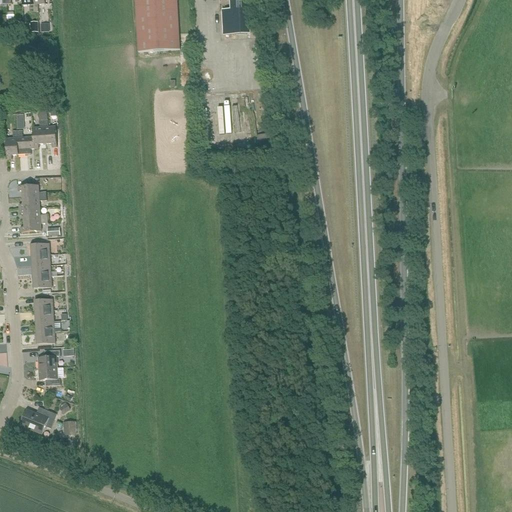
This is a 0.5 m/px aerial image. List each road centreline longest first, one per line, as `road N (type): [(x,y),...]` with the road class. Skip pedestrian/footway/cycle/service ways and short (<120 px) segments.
road 1 (trunk): [(283,0),(367,511)]
road 2 (unclassified): [(452,511),(428,89),(459,0)]
road 3 (trunk): [(402,511),(399,0)]
road 4 (trunk): [(372,366),(353,0)]
road 5 (residential): [(0,429),(15,368),(10,273),(0,248)]
road 6 (unclassified): [(153,511),(0,449)]
road 7 (trunk): [(388,511),(372,366)]
road 8 (trunk): [(372,366),(375,511)]
